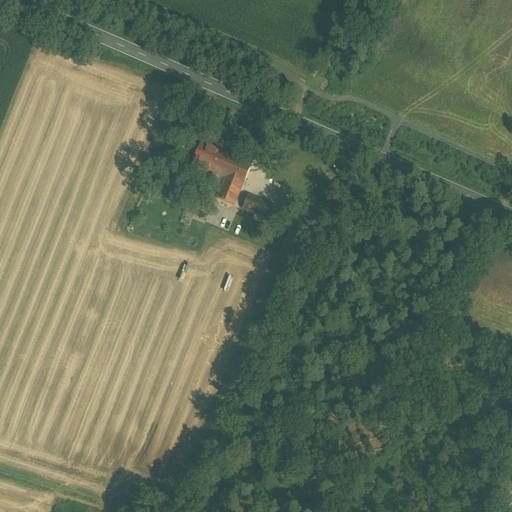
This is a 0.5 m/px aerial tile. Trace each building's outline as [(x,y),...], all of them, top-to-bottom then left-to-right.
[(234,157),(201,143),(192,165),(225,179),(234,157)] [(179,150),(177,151),(179,163),(187,161),(190,161),(188,149),(179,150)] [(252,165),(234,157),(225,179),(217,200),(234,207),(242,187),(243,187),(252,165)] [(282,211),(248,197),(243,210),(276,225),(282,211)] [(210,207),(199,203),(197,209),(208,214),(210,207)] [(208,214),(197,209),(196,211),(186,207),(183,213),(193,218),(204,223),(208,214)]
